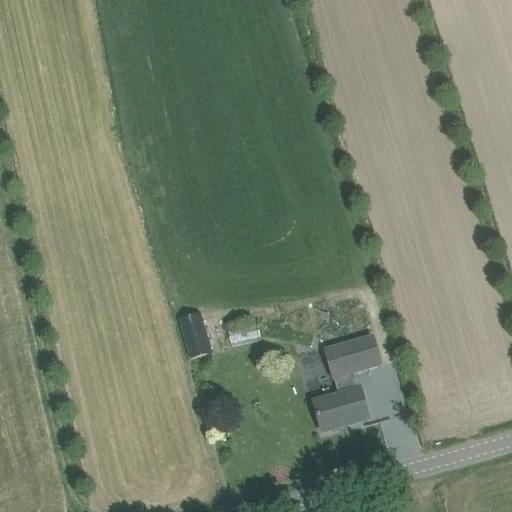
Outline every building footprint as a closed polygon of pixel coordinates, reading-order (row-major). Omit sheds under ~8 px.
[(205,311),(236,302),(225,263),(194,272),(205,311)] [(234,311),(236,327),(269,322),(267,306),(234,311)] [(308,323),(306,315),(295,318),(297,326),(308,323)] [(200,316),(179,322),(191,362),(212,355),(200,316)] [(339,396),(314,404),(322,435),(369,421),(361,391),(359,391),(354,375),(381,368),(373,339),(325,353),(333,381),(334,381),(339,396)] [(211,415),(231,414),(229,382),(209,383),(211,415)]
